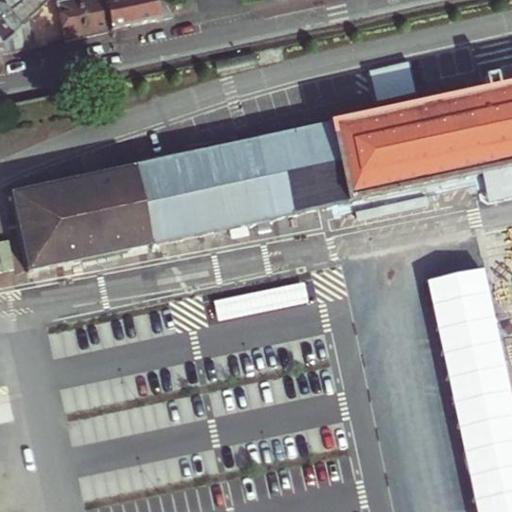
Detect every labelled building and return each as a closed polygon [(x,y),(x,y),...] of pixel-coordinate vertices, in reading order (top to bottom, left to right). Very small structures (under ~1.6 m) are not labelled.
[(15,0),(0,13),(0,48),(3,48),(2,40),(42,1),(41,0),(15,0)] [(0,0),(0,13),(15,0),(0,0)] [(81,0),(59,0),(67,34),(75,33),(110,25),(105,0),(82,0),(81,0)] [(105,0),(110,25),(137,19),(158,15),(154,0),(105,0)] [(511,88),(7,193),(24,270),(511,169),(511,88)] [(511,511),(511,227),(481,234),(511,386),(511,511)] [(9,431),(0,431),(0,443),(11,442),(9,431)]
